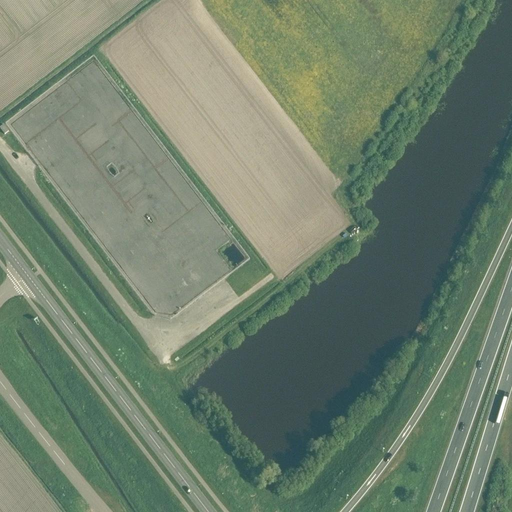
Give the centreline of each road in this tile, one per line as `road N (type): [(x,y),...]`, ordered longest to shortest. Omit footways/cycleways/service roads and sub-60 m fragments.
road 1 (trunk): [(511,228),(409,428),(344,511)]
road 2 (secondary): [(205,511),(23,277)]
road 3 (trunk): [(511,287),(432,511)]
road 4 (unclassified): [(103,511),(0,387)]
road 5 (trunk): [(466,511),(511,360)]
